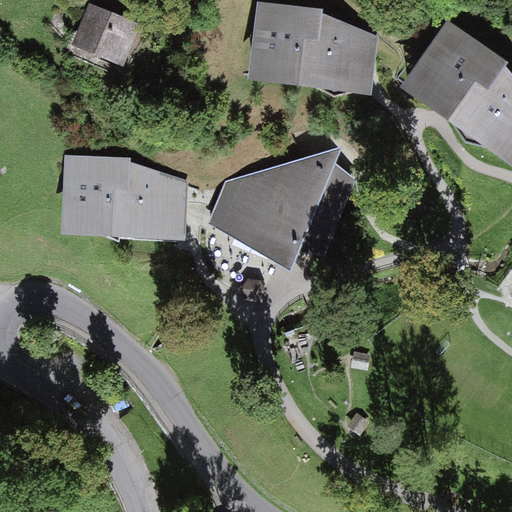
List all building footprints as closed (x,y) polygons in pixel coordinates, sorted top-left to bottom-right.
[(92,9),(79,40),(116,56),(123,38),(132,42),(138,27),(92,9)] [(271,13),(264,68),(279,70),(278,76),(293,84),(295,72),(327,76),(326,88),(342,84),(343,77),(358,79),(361,54),(371,57),(373,39),(318,17),(319,13),(285,9),(284,15),(271,13)] [(433,93),(429,99),(438,112),(446,102),(462,113),(458,119),(467,132),(475,123),(484,129),(477,140),(493,143),(497,138),(509,147),(511,143),(511,80),(501,67),(503,64),(469,40),(465,45),(454,37),(420,84),(433,93)] [(270,252),(291,260),(301,236),(319,244),(344,184),(325,176),(333,158),(329,156),(308,165),(304,163),(283,172),(280,170),(259,179),(255,178),(233,187),(218,223),(273,246),(270,252)] [(93,166),(79,165),(76,220),(92,221),(91,228),(106,234),(108,222),(140,224),(140,236),(155,231),(156,224),(171,225),(172,200),(182,202),(183,184),(127,165),(127,162),(93,160),(93,166)] [(250,282),(245,288),(248,296),(256,297),(261,291),(258,284),(250,282)] [(358,355),(356,365),(366,367),(368,357),(358,355)] [(358,416),(352,424),(360,430),(366,422),(358,416)]
